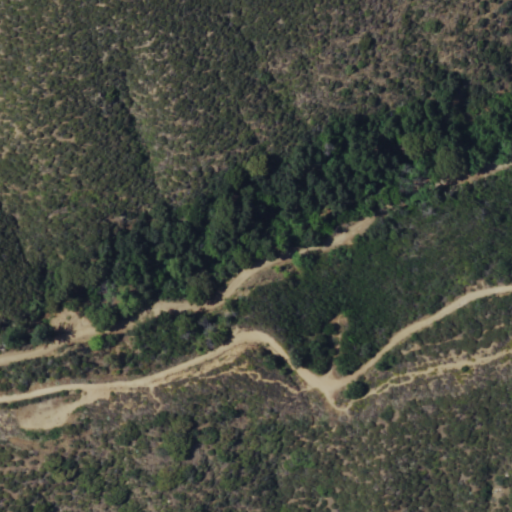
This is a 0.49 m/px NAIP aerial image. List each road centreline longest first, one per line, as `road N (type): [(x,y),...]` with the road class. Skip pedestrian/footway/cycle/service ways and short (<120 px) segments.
road 1 (track): [(511,292),(477,292),(332,382),(306,379),(270,341),(148,388),(0,401)]
road 2 (track): [(0,355),(164,305),(210,307),(247,271),(341,236),(390,202),(511,159)]
